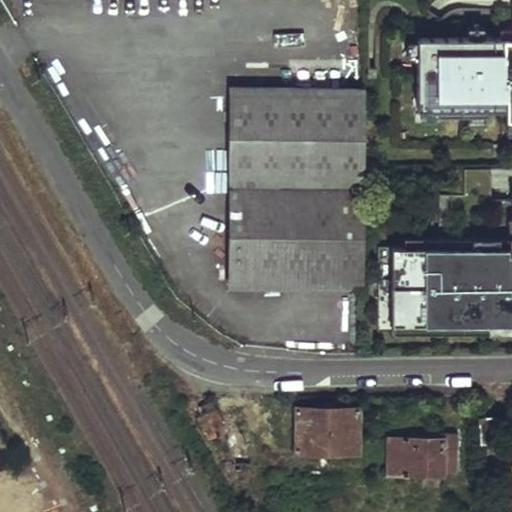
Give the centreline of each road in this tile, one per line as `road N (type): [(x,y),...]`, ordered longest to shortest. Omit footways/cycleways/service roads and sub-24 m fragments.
road 1 (residential): [(0,70),(120,275),(154,324),(187,353),(266,372),(511,370)]
road 2 (unknown): [(0,50),(105,41),(140,51),(156,79),(194,236),(221,305),(253,325),(350,329)]
